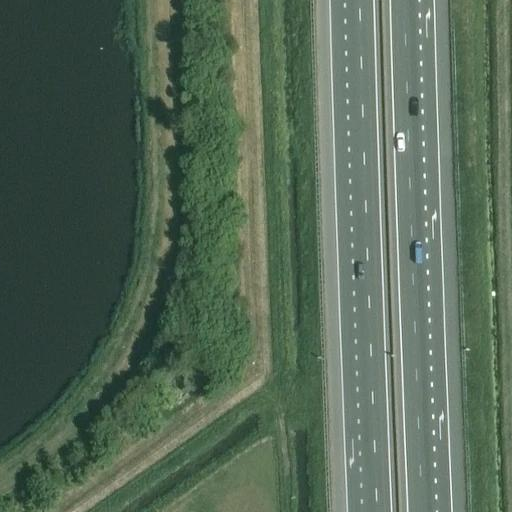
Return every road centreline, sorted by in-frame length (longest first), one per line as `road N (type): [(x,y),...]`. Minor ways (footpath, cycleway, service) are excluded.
road 1 (motorway): [(359,0),(378,511)]
road 2 (motorway): [(423,511),(406,0)]
